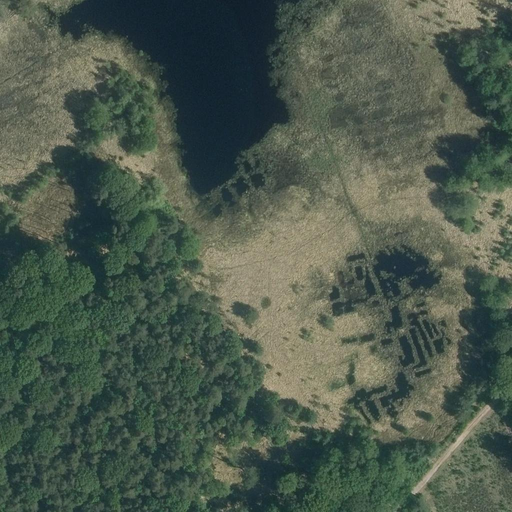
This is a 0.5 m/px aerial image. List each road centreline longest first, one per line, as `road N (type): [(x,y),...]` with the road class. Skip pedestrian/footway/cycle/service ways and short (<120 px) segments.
road 1 (track): [(0,412),(76,350),(201,511)]
road 2 (track): [(511,386),(420,486),(381,511)]
